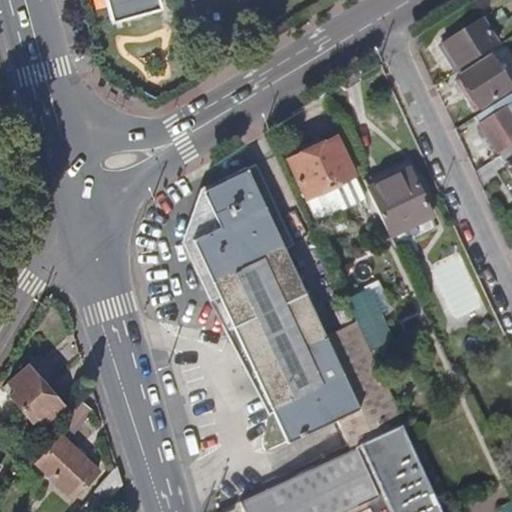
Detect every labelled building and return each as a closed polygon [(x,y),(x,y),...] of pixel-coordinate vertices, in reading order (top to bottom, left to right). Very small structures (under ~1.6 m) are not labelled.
[(109,0),(115,17),(161,5),(159,0),(109,0)] [(501,47),(484,20),(445,44),(462,72),(501,47)] [(462,72),(445,44),(441,46),(458,74),(462,72)] [(511,89),(511,86),(494,58),(462,79),(482,109),(511,89)] [(511,94),(477,116),(503,156),(511,150),(511,94)] [(317,217),(340,206),(342,209),(366,198),(337,136),(289,158),(317,217)] [(511,150),(503,156),(511,170),(511,150)] [(371,438),(285,249),(296,244),(257,162),(204,187),(190,231),(212,279),(204,282),(211,299),(219,295),(285,440),(336,415),(351,448),(371,438)] [(436,214),(413,165),(369,186),(392,236),(436,214)] [(378,283),(368,260),(365,261),(350,268),(361,291),(376,284),(378,283)] [(63,407),(31,365),(7,383),(37,426),(63,407)] [(79,404),(61,425),(74,436),(92,415),(79,404)] [(439,511),(398,425),(371,438),(351,448),(237,503),(241,511),(343,511),(348,509),(349,511),(439,511)] [(98,470),(61,436),(35,466),(72,499),(98,470)] [(108,502),(122,484),(117,467),(96,492),(108,502)]
